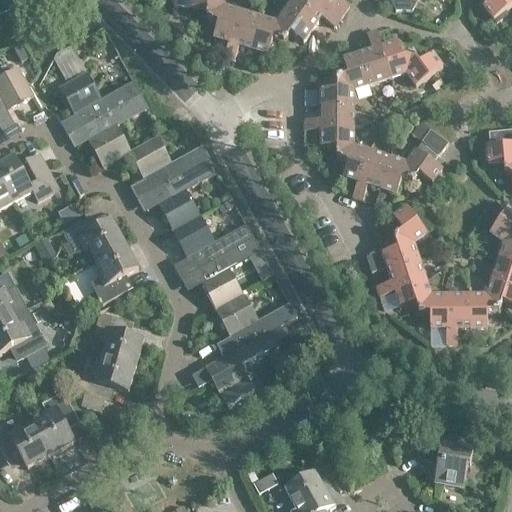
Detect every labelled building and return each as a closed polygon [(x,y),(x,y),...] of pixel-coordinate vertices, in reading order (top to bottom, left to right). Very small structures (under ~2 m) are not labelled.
[(224,10),(223,0),(190,0),(191,12),(206,12),(207,23),(218,27),(213,42),(228,47),(238,15),(224,10)] [(326,13),(307,0),(295,0),(286,14),(313,33),(321,21),(334,31),(340,22),(327,13),(326,13)] [(307,0),(326,13),(327,13),(340,22),(349,9),(335,0),(307,0)] [(387,0),(388,2),(391,0),(396,14),(412,14),(416,0),(419,2),(419,0),(387,0)] [(511,0),(495,0),(482,10),(493,24),(511,8),(511,0)] [(313,33),(286,14),(277,26),(262,22),(251,54),(268,59),(272,43),(283,47),(290,38),(303,47),(313,33)] [(262,22),(238,15),(228,47),(229,47),(224,62),(234,65),(239,50),(251,54),(262,22)] [(382,51),(377,36),(367,39),(372,54),(358,59),(368,90),(391,83),(381,51),(382,51)] [(397,46),(382,51),(381,51),(391,83),(406,78),(415,91),(442,72),(432,58),(419,67),(413,58),(402,62),(397,46)] [(56,56),(54,61),(61,73),(79,63),(71,48),(56,56)] [(25,56),(18,60),(20,65),(28,61),(25,56)] [(368,90),(358,59),(342,64),(347,78),(336,82),(336,93),(320,93),(320,110),(353,110),(353,94),(368,90)] [(0,83),(0,113),(5,111),(7,114),(34,100),(27,87),(19,73),(0,83)] [(457,73),(444,81),(448,87),(461,79),(457,73)] [(101,103),(87,77),(65,89),(59,92),(74,119),(78,117),(85,130),(141,99),(133,86),(101,103)] [(304,94),(304,109),(314,109),(315,94),(304,94)] [(148,113),(141,99),(85,130),(92,142),(88,144),(103,172),(129,157),(130,156),(130,155),(116,130),(148,113)] [(353,110),(320,110),(320,124),(304,123),(304,134),(320,135),(320,134),(353,134),(353,110)] [(320,134),(320,135),(320,150),(336,150),(336,162),(347,166),(342,181),(357,186),(358,186),(368,155),(353,150),(353,134),(320,134)] [(448,147),(430,134),(421,145),(439,159),(448,147)] [(511,134),(486,137),(487,150),(511,147),(511,134)] [(157,141),(130,155),(130,156),(129,157),(144,184),(147,182),(154,194),(210,163),(203,150),(171,167),(157,141)] [(511,193),(511,195),(511,147),(487,150),(485,151),(487,168),(503,166),(504,177),(511,179),(511,193)] [(405,167),(391,162),(381,193),(396,198),(401,184),(412,187),(419,178),(432,187),(442,174),(415,154),(405,167)] [(391,162),(368,155),(358,186),(357,186),(352,201),(362,204),(368,189),(381,193),(391,162)] [(14,161),(0,168),(0,182),(13,207),(32,197),(37,205),(58,194),(39,158),(25,166),(27,170),(21,173),(14,161)] [(218,177),(210,163),(154,194),(161,207),(158,209),(172,236),(200,220),(186,194),(218,177)] [(0,214),(13,207),(0,182),(0,214)] [(221,195),(220,201),(222,205),(225,206),(231,202),(226,193),(221,195)] [(232,203),(225,206),(228,213),(235,209),(232,203)] [(76,206),(65,212),(71,223),(82,217),(76,206)] [(511,212),(509,210),(506,215),(505,216),(501,222),(490,237),(503,247),(498,262),(511,265),(511,212)] [(505,216),(496,210),(492,216),(501,222),(505,216)] [(381,257),(387,273),(418,262),(413,247),(426,238),(406,211),(393,221),(402,234),(393,241),(397,252),(381,257)] [(214,246),(200,220),(172,236),(187,262),(191,260),(198,273),(254,242),(246,229),(214,246)] [(89,254),(95,265),(125,249),(111,225),(94,235),(87,222),(62,236),(74,257),(82,252),(85,257),(89,254)] [(46,242),(38,247),(42,255),(51,251),(46,242)] [(261,257),(254,242),(198,273),(205,285),(202,287),(216,314),(243,299),(229,274),(261,257)] [(138,272),(125,249),(95,265),(101,275),(96,277),(99,282),(90,287),(101,308),(127,294),(120,282),(138,272)] [(425,285),(418,262),(387,273),(391,286),(376,291),(379,301),(394,296),(394,295),(425,285)] [(511,265),(498,262),(492,281),(491,284),(511,291),(511,265)] [(0,327),(18,318),(27,313),(7,276),(0,279),(0,327)] [(511,291),(491,284),(486,299),(470,299),(471,332),(487,332),(487,316),(498,316),(501,305),(511,308),(511,291)] [(430,300),(425,285),(394,295),(394,296),(399,311),(414,306),(418,317),(430,317),(430,333),(446,333),(447,333),(447,300),(430,300)] [(257,325),(243,299),(216,314),(231,341),(234,339),(241,351),(237,353),(238,354),(278,331),(278,332),(297,321),(289,307),(257,325)] [(471,332),(470,299),(447,300),(447,333),(446,333),(446,349),(457,348),(457,333),(471,332)] [(47,349),(27,313),(18,318),(0,327),(0,358),(15,350),(22,363),(47,349)] [(103,342),(98,359),(135,370),(143,344),(124,338),(128,324),(104,317),(99,320),(93,340),(103,342)] [(238,354),(237,353),(209,368),(216,382),(213,384),(227,411),(255,396),(240,369),(286,344),(278,332),(278,331),(238,354)] [(135,370),(98,359),(93,376),(84,373),(78,393),(81,397),(104,404),(108,390),(128,396),(135,370)] [(45,423),(34,429),(51,459),(74,447),(64,428),(77,421),(63,396),(42,408),(47,417),(42,419),(45,423)] [(210,416),(202,420),(205,426),(214,422),(210,416)] [(27,472),(51,459),(34,429),(24,435),(21,431),(17,433),(12,424),(0,430),(0,454),(4,461),(17,454),(27,472)] [(474,445),(443,440),(442,442),(437,441),(415,453),(423,466),(432,461),(436,468),(427,473),(435,487),(463,492),(467,469),(470,469),(474,445)] [(326,511),(333,509),(314,475),(284,491),(295,511),(326,511)]
